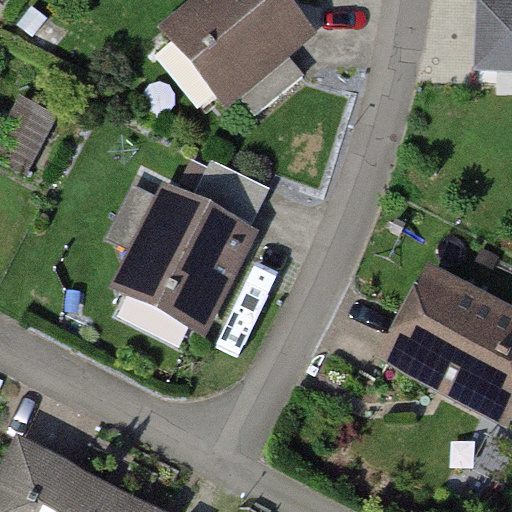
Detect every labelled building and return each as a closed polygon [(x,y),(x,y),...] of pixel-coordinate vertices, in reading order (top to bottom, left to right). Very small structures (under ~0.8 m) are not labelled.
[(279,0),(213,0),(180,28),(256,120),(306,80),(284,54),(301,40),(276,9),(283,3),(279,0)] [(511,9),(483,8),(481,70),(511,71),(511,9)] [(0,151),(0,183),(18,193),(57,120),(26,103),(0,151)] [(270,194),(213,166),(197,198),(254,226),(270,194)] [(206,321),(250,236),(211,216),(206,225),(167,205),(128,281),(206,321)] [(511,420),(511,315),(425,272),(379,362),(509,427),(511,420)] [(138,511),(22,452),(0,493),(0,511),(138,511)]
